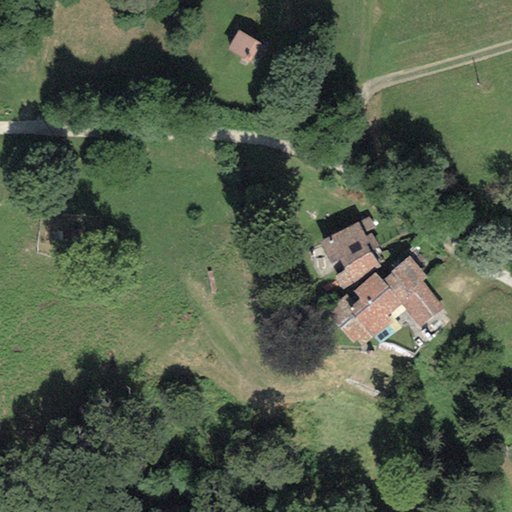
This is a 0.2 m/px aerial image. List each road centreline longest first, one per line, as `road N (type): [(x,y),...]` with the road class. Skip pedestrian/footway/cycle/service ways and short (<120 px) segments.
road 1 (track): [(264,130),(305,145),(511,275)]
road 2 (track): [(0,127),(160,136),(264,130)]
road 3 (track): [(264,130),(511,44)]
